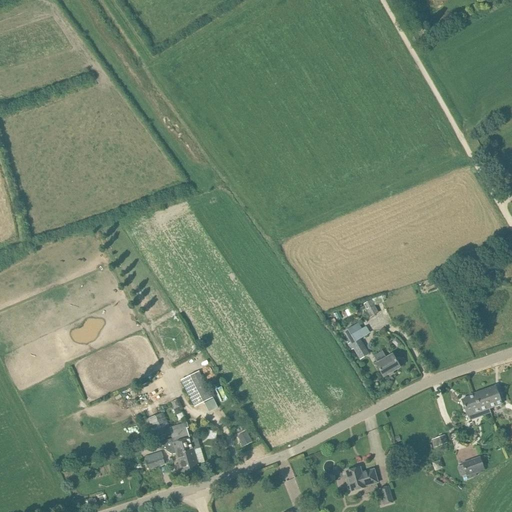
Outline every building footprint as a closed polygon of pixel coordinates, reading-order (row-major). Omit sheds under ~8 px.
[(372,300),(375,306),(383,303),(381,297),(372,300)] [(370,317),(378,312),(375,306),(372,300),(364,304),(370,317)] [(358,323),(344,332),(357,355),(366,349),(360,339),(370,333),(366,327),(362,329),(358,323)] [(373,356),(377,364),(376,365),(383,378),(400,368),(392,355),(386,359),(383,351),(373,356)] [(199,371),(181,380),(194,407),(213,398),(199,371)] [(487,402),(489,409),(501,404),(495,386),(474,394),(475,395),(478,404),(487,402)] [(468,415),(470,420),(491,413),(489,409),(487,402),(478,404),(475,395),(462,400),(467,415),(468,415)] [(174,409),(179,407),(176,401),(171,403),(174,409)] [(163,414),(146,421),(154,440),(170,434),(172,440),(180,438),(186,460),(185,460),(188,469),(190,475),(200,472),(198,464),(205,462),(200,447),(193,450),(190,438),(187,429),(189,428),(187,422),(169,428),(164,416),(163,414)] [(247,431),(237,436),(243,447),(253,442),(247,431)] [(448,442),(445,434),(431,440),(434,448),(448,442)] [(171,439),(161,442),(163,448),(172,455),(173,454),(175,454),(178,464),(176,465),(174,467),(175,471),(178,472),(180,471),(182,477),(190,475),(188,469),(185,460),(186,460),(180,438),(172,440),(173,443),(172,443),(171,439)] [(162,451),(144,457),(148,470),(166,464),(167,466),(172,464),(173,462),(172,459),(171,459),(170,458),(164,460),(163,455),(162,451)] [(457,467),(461,476),(466,475),(466,476),(485,469),(480,456),(461,463),(462,465),(457,467)] [(443,468),(440,459),(431,462),(435,471),(443,468)] [(374,470),(361,473),(360,468),(345,472),(351,492),(365,488),(365,487),(377,483),(374,470)] [(378,488),(384,505),(393,503),(387,486),(378,488)]
